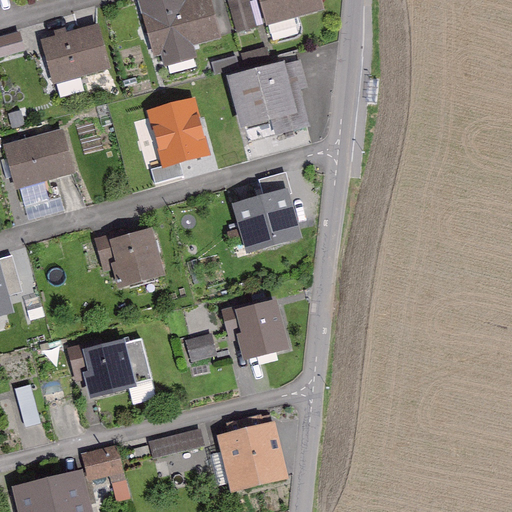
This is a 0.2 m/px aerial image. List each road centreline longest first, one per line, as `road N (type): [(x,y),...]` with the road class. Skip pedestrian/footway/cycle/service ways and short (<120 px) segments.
road 1 (residential): [(338,147),(0,243)]
road 2 (residential): [(0,463),(313,389)]
road 3 (residential): [(313,389),(338,147)]
road 4 (residential): [(338,147),(353,0)]
road 5 (residential): [(300,511),(313,389)]
